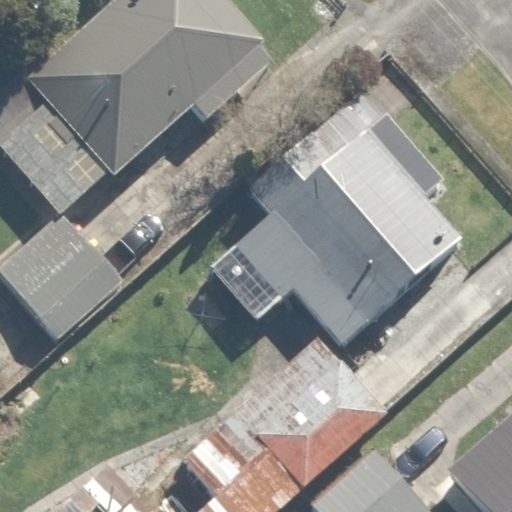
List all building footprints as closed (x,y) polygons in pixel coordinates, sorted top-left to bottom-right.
[(224,0),(104,0),(21,77),(1,56),(0,56),(0,155),(60,220),(258,36),(224,0)] [(0,0),(20,22),(42,0),(0,0)] [(437,181),(393,133),(423,106),(381,60),(315,123),(240,192),(264,218),(202,275),(245,323),(286,286),(336,340),(458,229),(425,193),(437,181)] [(52,217),(0,261),(0,273),(50,332),(108,282),(52,217)] [(191,511),(259,511),(378,409),(314,335),(181,449),(217,490),(191,511)] [(511,511),(511,406),(439,470),(476,511),(511,511)] [(369,448),(303,509),(305,511),(423,511),(426,510),(369,448)] [(144,511),(94,451),(21,511),(144,511)]
